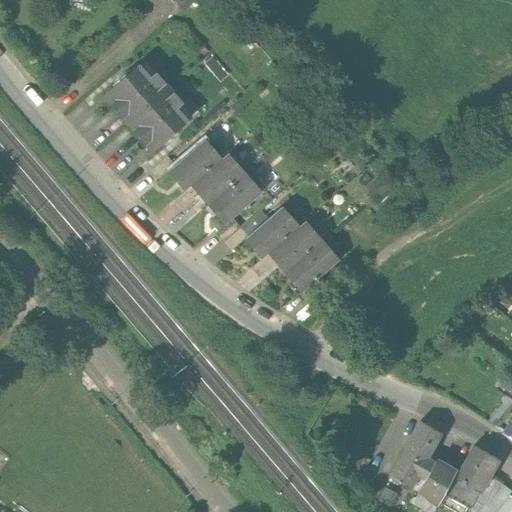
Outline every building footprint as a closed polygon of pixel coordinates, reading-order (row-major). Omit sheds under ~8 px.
[(140,64),(127,76),(125,73),(114,83),(116,85),(106,94),(119,110),(122,108),(131,119),(169,86),(156,72),(150,77),(140,64)] [(169,86),(131,119),(143,132),(140,134),(153,148),(163,138),(165,141),(176,131),(174,128),(186,118),(176,106),(182,101),(169,86)] [(176,163),(170,168),(187,187),(192,182),(193,182),(220,158),(204,139),(176,163)] [(220,158),(193,182),(210,201),(243,172),(226,153),(220,158)] [(168,154),(150,169),(158,179),(170,168),(176,163),(168,154)] [(243,172),(210,201),(227,221),(233,217),(261,192),(243,172)] [(187,187),(174,198),(182,207),(200,191),(192,182),(187,187)] [(248,235),(264,254),(269,250),(270,250),(298,225),(281,206),(248,235)] [(227,221),(215,232),(222,240),(240,225),(233,217),(227,221)] [(298,225),(270,250),(287,269),(321,239),(304,220),(298,225)] [(240,225),(222,240),(231,250),(248,235),(240,225)] [(321,239),(287,269),(303,289),(317,277),(338,259),(321,239)] [(264,254),(250,267),(258,275),(276,259),(269,250),(264,254)] [(303,289),(300,292),(307,301),(325,286),(317,277),(303,289)] [(511,403),(511,400),(504,394),(495,408),(506,414),(511,403)] [(511,417),(502,431),(511,437),(511,417)] [(393,470),(390,476),(411,487),(417,475),(424,479),(434,461),(435,461),(436,460),(428,455),(440,433),(420,421),(393,470)] [(473,445),(446,493),(470,507),(476,496),(489,472),(497,458),(473,445)] [(435,461),(434,461),(424,479),(418,490),(438,502),(454,475),(453,474),(455,469),(443,462),(441,465),(435,461)] [(388,467),(385,473),(390,476),(393,470),(388,467)] [(511,489),(511,487),(489,472),(476,496),(470,507),(473,511),(474,511),(506,511),(511,505),(511,499),(507,496),(511,489)]
